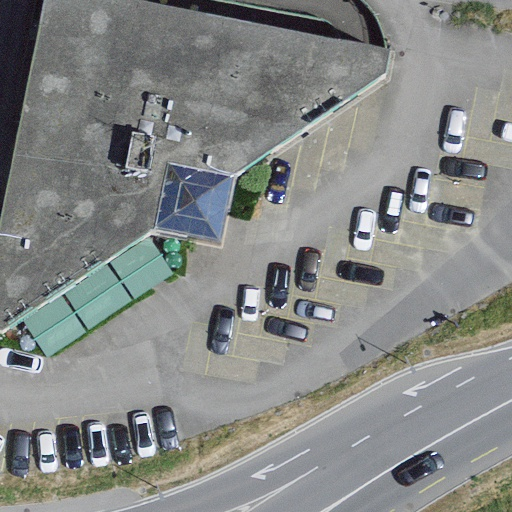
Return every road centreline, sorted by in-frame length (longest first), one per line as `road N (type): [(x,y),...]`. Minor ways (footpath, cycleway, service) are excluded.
road 1 (unclassified): [(462,418),(314,449),(173,511)]
road 2 (secondary): [(320,511),(462,418)]
